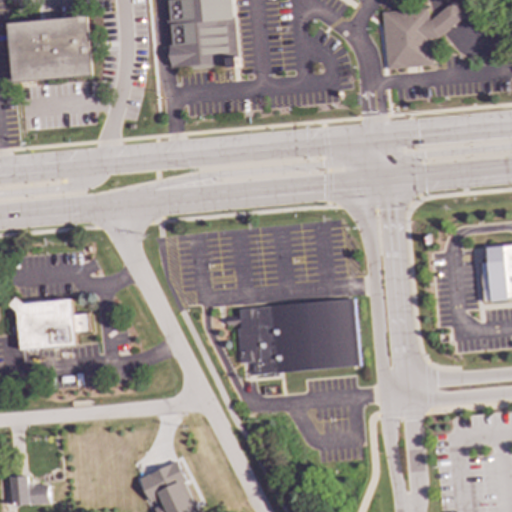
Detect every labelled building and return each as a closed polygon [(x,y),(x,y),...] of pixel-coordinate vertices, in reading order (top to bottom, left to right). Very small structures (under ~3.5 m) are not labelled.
[(163,0),(167,47),(161,47),(162,59),(169,59),(170,67),(227,63),(227,68),(237,67),(232,0),(163,0)] [(386,69),(432,66),(430,39),(435,39),(463,18),(452,2),(430,18),(426,14),(426,8),(413,9),(412,10),(381,12),(386,69)] [(9,22),(13,82),(93,77),(90,17),(9,22)] [(511,299),(484,302),(480,262),(486,261),(484,246),(511,244),(511,299)] [(17,312),(20,350),(77,345),(76,333),(90,331),(89,313),(74,315),(72,299),(24,304),(16,297),(9,305),(17,312)] [(354,299),(359,366),(279,373),(279,376),(274,376),(274,374),(254,375),(253,362),(239,363),(236,329),(239,329),(239,326),(225,327),(225,317),(238,315),(238,309),(354,299)] [(138,478),(150,505),(162,500),(167,511),(196,511),(176,462),(138,478)] [(49,504),(48,485),(29,486),(28,476),(12,477),(13,506),(49,504)]
